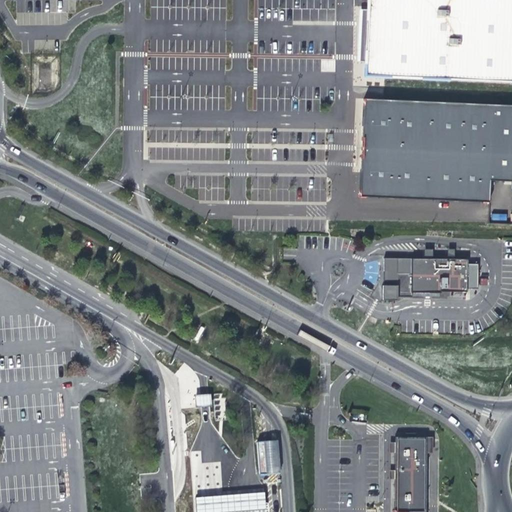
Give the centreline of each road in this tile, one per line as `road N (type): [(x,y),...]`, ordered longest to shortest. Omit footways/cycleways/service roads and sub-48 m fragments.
road 1 (tertiary): [(511,408),(463,400),(0,141)]
road 2 (tertiary): [(0,168),(446,412),(492,462)]
